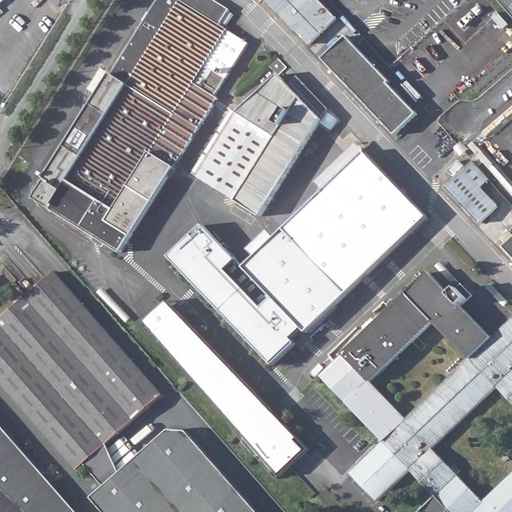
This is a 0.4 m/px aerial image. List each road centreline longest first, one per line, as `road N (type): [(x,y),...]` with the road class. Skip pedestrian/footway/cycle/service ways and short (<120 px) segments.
road 1 (unknown): [(146,0),(29,196),(54,235),(102,269),(131,274)]
road 2 (unknown): [(274,394),(451,230),(385,160)]
road 3 (unknown): [(177,191),(254,219),(291,187),(330,130)]
road 4 (unknown): [(131,274),(207,326),(274,394)]
road 5 (unknown): [(385,160),(257,29)]
road 6 (unknown): [(257,29),(177,191)]
road 7 (unknown): [(385,160),(423,118),(443,61),(481,14)]
road 8 (residential): [(0,149),(93,0)]
road 9 (unknown): [(362,511),(320,441),(274,394)]
